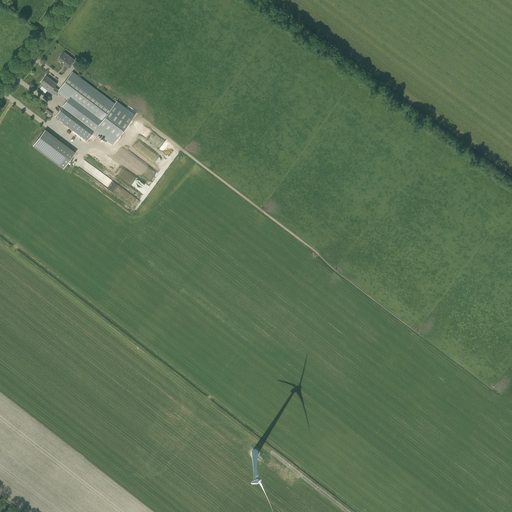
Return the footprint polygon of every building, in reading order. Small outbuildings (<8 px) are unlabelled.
[(68,68),(74,60),(67,54),(66,55),(63,53),(59,59),(66,64),(65,66),(68,68)] [(59,90),(58,92),(68,100),(63,106),(113,144),(135,115),(116,102),(115,104),(73,71),(59,90)] [(58,92),(59,90),(55,87),(57,84),(46,76),(41,83),(43,84),(42,86),(55,96),(58,92)] [(55,117),(68,127),(75,118),(62,108),(55,117)] [(50,118),(53,114),(47,109),(44,113),(50,118)] [(43,129),(31,146),(63,167),(75,151),(43,129)] [(134,196),(131,199),(132,201),(130,203),(134,206),(139,201),(134,196)]
